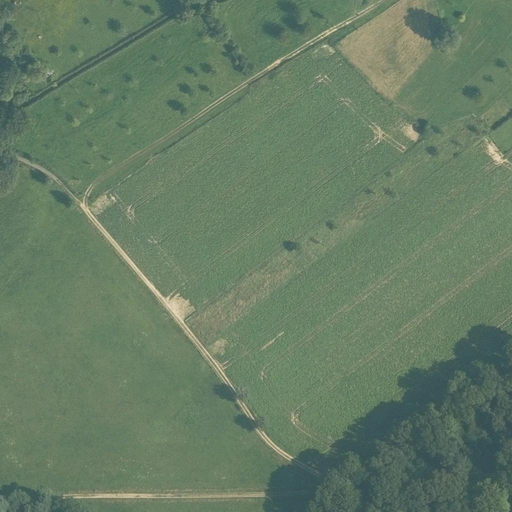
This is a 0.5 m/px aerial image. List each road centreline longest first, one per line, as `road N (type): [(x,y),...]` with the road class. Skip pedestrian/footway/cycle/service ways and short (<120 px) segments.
road 1 (track): [(348,481),(331,481),(275,450),(92,216),(45,170),(4,155)]
road 2 (track): [(383,0),(93,184),(86,210)]
road 3 (track): [(348,481),(293,493),(0,505)]
road 4 (unclassified): [(511,361),(348,481)]
